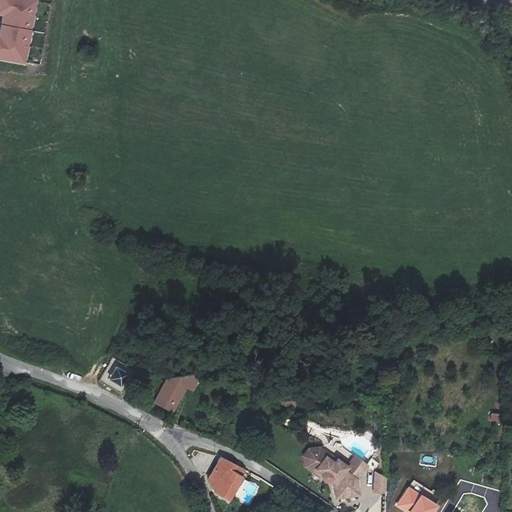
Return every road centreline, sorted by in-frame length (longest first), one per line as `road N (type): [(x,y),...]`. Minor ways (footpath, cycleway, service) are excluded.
road 1 (unclassified): [(0,361),(82,389),(168,434)]
road 2 (residential): [(321,511),(233,454),(168,434)]
